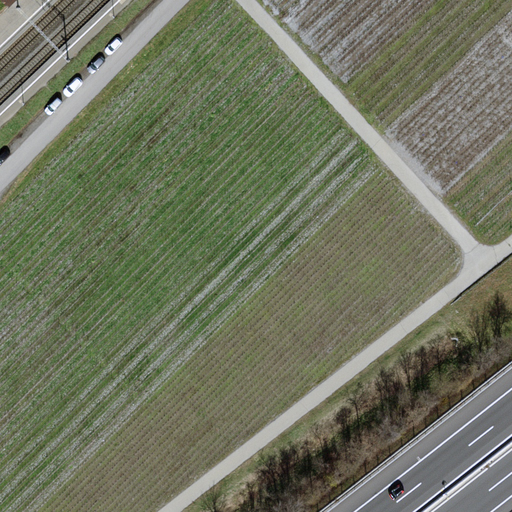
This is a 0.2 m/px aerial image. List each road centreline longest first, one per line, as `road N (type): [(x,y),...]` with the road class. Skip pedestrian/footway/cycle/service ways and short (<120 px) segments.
road 1 (track): [(483,263),(179,511)]
road 2 (track): [(511,241),(483,263),(244,0)]
road 3 (unclassified): [(0,178),(176,0)]
road 4 (motorway): [(511,410),(382,511)]
